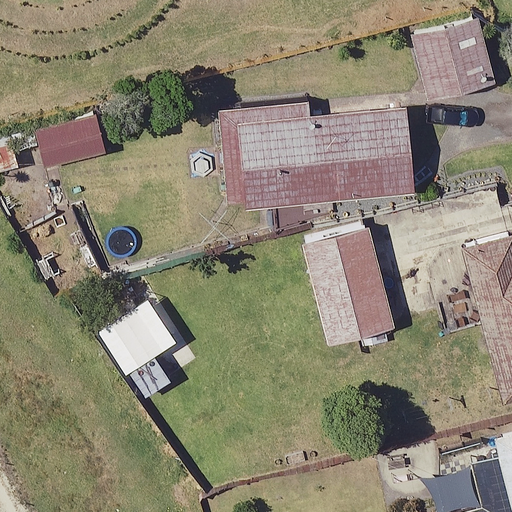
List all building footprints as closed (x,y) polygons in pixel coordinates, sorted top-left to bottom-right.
[(488,72),(477,10),(414,22),(425,83),(488,72)] [(400,89),(223,105),(231,193),(408,178),(400,89)] [(106,141),(96,99),(0,122),(0,158),(16,155),(12,141),(42,134),(47,155),(106,141)] [(424,265),(438,305),(443,331),(481,319),(499,386),(511,382),(511,230),(509,217),(460,230),(454,241),(434,256),(424,265)] [(361,218),(296,234),(321,335),(354,325),(386,316),(380,294),(361,218)] [(200,359),(149,289),(90,324),(141,396),(200,359)] [(511,511),(511,414),(488,421),(494,443),(437,458),(445,488),(426,493),(428,502),(430,511),(511,511)]
